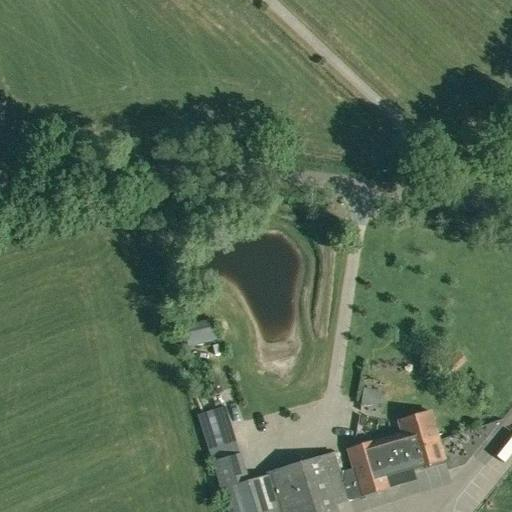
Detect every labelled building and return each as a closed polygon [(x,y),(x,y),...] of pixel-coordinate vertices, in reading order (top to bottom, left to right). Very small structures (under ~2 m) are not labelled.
[(183,326),(187,346),(215,339),(210,319),(183,326)] [(439,368),(447,378),(466,361),(459,353),(447,364),(446,362),(439,368)] [(197,415),(212,462),(213,462),(239,454),(224,407),(197,415)] [(346,450),(351,465),(438,441),(429,412),(397,422),(401,434),(346,450)] [(351,465),(360,497),(389,488),(385,477),(444,460),(438,441),(351,465)] [(336,511),(335,505),(348,501),(343,484),(352,482),(348,470),(339,473),(333,454),(266,474),(249,479),(241,453),(239,454),(213,462),(221,492),(227,490),(233,511),(336,511)]
